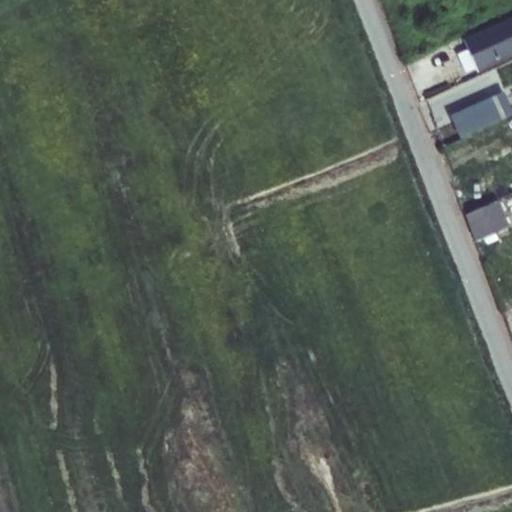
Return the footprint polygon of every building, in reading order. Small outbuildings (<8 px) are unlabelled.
[(511,16),(462,39),(477,72),(511,55),(511,16)] [(467,141),(471,150),(502,136),(511,132),(511,121),(507,124),(506,123),(467,141)] [(511,132),(502,136),(506,145),(511,141),(511,132)] [(471,150),(484,183),(511,170),(511,161),(506,145),(502,136),(471,150)] [(472,240),(511,223),(511,193),(463,213),(472,240)]
